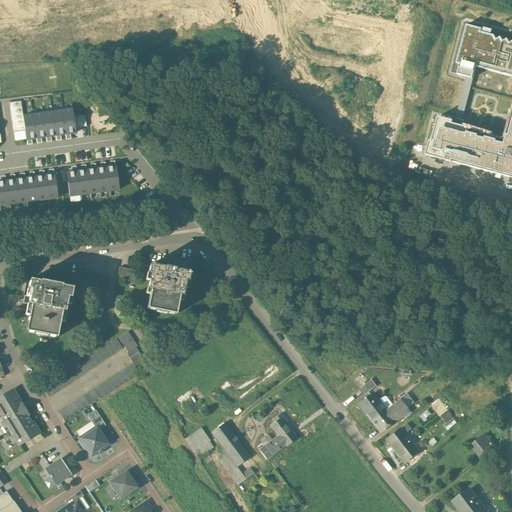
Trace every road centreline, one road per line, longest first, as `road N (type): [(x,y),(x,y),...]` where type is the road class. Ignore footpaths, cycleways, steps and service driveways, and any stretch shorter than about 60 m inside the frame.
road 1 (residential): [(417,511),(199,231)]
road 2 (residential): [(0,169),(24,152),(120,139),(199,231)]
road 3 (residential): [(199,231),(0,263)]
road 4 (residential): [(0,318),(18,364),(90,475)]
road 5 (track): [(259,464),(238,431),(243,414),(304,368)]
